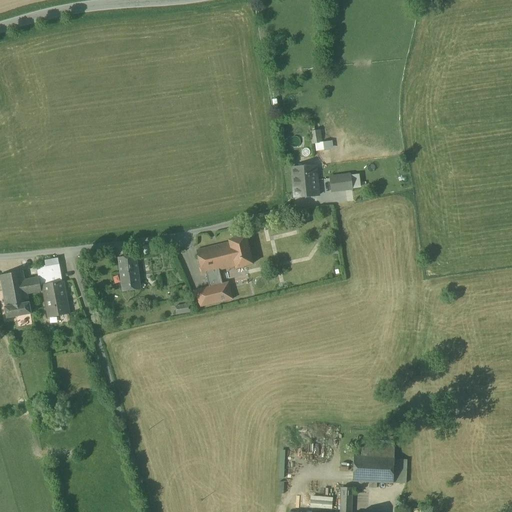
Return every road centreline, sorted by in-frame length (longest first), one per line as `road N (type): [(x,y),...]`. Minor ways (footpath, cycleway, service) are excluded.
road 1 (residential): [(69,251),(149,511)]
road 2 (residential): [(69,251),(283,210)]
road 3 (tertiary): [(171,0),(95,6),(0,28)]
